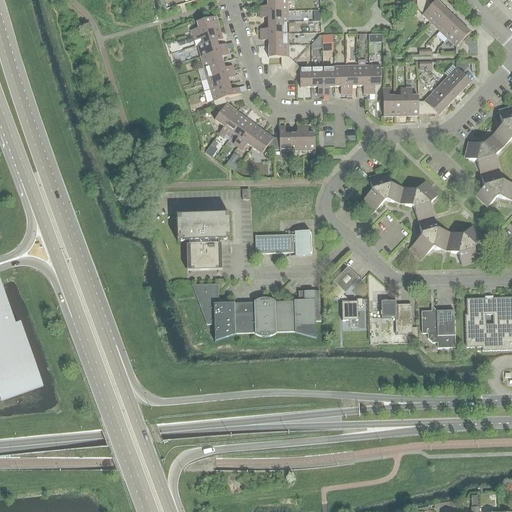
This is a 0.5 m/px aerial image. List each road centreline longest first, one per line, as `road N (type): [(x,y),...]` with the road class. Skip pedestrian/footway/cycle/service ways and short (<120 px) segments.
road 1 (primary): [(440,406),(276,393),(146,399),(99,321)]
road 2 (primary): [(179,511),(173,476),(191,456),(486,420)]
road 3 (primary): [(99,321),(0,35)]
road 4 (secondary): [(0,447),(278,423)]
road 5 (residential): [(231,0),(268,102),(345,111),(377,142)]
road 6 (secondary): [(278,423),(486,420)]
road 7 (primary): [(170,511),(99,321)]
road 8 (primary): [(17,154),(87,341)]
road 9 (primary): [(87,341),(152,511)]
road 10 (residential): [(351,239),(400,281),(511,277)]
road 11 (secondary): [(440,406),(278,423)]
road 12 (residential): [(511,64),(452,125),(377,142)]
road 13 (primary): [(0,269),(28,262),(47,270),(87,341)]
road 14 (residential): [(237,274),(320,272),(351,239)]
road 15 (residential): [(377,142),(326,196),(330,220),(351,239)]
road 16 (primary): [(17,154),(32,229),(22,249),(0,260)]
